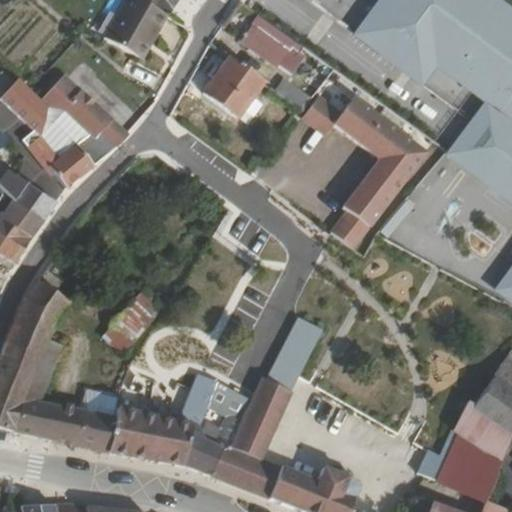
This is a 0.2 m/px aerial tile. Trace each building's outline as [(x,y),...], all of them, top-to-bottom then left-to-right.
[(145,44),(152,47),(169,20),(135,0),(129,0),(105,43),(135,62),(145,44)] [(385,0),(375,13),(439,61),(430,73),(483,113),(495,122),(492,126),(511,140),(511,141),(476,190),(511,216),(511,275),(509,279),(511,281),(511,293),(501,308),(511,315),(511,21),(483,0),(469,0),(470,0),(469,0),(385,0)] [(375,13),(351,45),(415,93),(430,73),(439,61),(375,13)] [(275,69),(286,53),(252,29),(240,44),(275,69)] [(142,66),(152,47),(145,44),(135,62),(142,66)] [(288,50),(286,53),(275,69),(289,79),(302,60),(288,50)] [(263,84),(229,59),(202,97),(235,122),(263,84)] [(44,109),(38,137),(40,139),(58,160),(74,146),(93,169),(118,148),(103,131),(112,123),(62,78),(40,103),(44,109)] [(303,111),(310,102),(282,82),(274,92),(303,111)] [(263,84),(235,122),(243,128),(272,91),(263,84)] [(40,103),(35,99),(17,119),(38,137),(44,109),(40,103)] [(336,117),(321,105),(317,102),(315,105),(305,118),(326,132),(336,117)] [(347,216),(369,232),(425,156),(351,103),(339,119),(336,117),(326,132),(305,118),(301,124),(324,141),(333,130),(379,163),(343,213),(347,216)] [(443,166),(476,190),(511,141),(511,140),(492,126),(495,122),(483,113),(451,155),(443,166)] [(128,138),(112,123),(103,131),(118,148),(128,138)] [(58,160),(40,139),(26,151),(45,172),(47,170),(65,190),(93,169),(74,146),(58,160)] [(19,195),(12,204),(41,224),(53,206),(24,187),(25,185),(13,176),(8,185),(19,195)] [(41,224),(12,204),(1,221),(11,227),(30,240),(41,224)] [(347,216),(331,239),(353,254),(369,232),(347,216)] [(0,245),(11,227),(1,221),(0,220),(0,245)] [(30,240),(11,227),(0,245),(0,256),(7,260),(4,267),(12,272),(15,265),(30,240)] [(511,281),(509,279),(492,302),(501,308),(511,293),(511,281)] [(22,303),(4,346),(38,360),(35,369),(41,372),(40,376),(49,380),(60,349),(47,343),(54,327),(59,330),(61,325),(57,322),(70,303),(66,301),(64,305),(35,284),(22,303)] [(149,318),(132,302),(109,328),(129,343),(149,318)] [(288,398),(323,335),(297,322),(264,385),(288,398)] [(4,346),(0,356),(0,432),(12,435),(25,391),(42,398),(49,380),(40,376),(41,372),(35,369),(38,360),(4,346)] [(511,354),(492,381),(511,396),(511,354)] [(113,421),(106,455),(182,468),(191,428),(196,429),(208,401),(215,384),(198,377),(176,425),(116,410),(113,421)] [(491,381),(471,408),(510,436),(511,431),(511,396),(492,381),(491,381)] [(234,441),(227,455),(221,453),(209,479),(266,502),(279,473),(259,463),(290,399),(288,398),(264,385),(260,383),(250,405),(234,441)] [(228,414),(220,435),(234,441),(250,405),(215,384),(208,401),(228,414)] [(25,391),(12,435),(106,455),(113,421),(40,405),(42,398),(25,391)] [(471,408),(462,404),(450,432),(449,431),(437,458),(425,453),(415,476),(434,485),(455,434),(453,433),(471,408)] [(471,408),(453,433),(455,434),(503,453),(510,436),(471,408)] [(191,428),(182,468),(209,479),(221,453),(227,455),(234,441),(220,435),(213,432),(208,446),(194,440),(198,430),(196,429),(191,428)] [(434,485),(483,506),(484,504),(503,453),(455,434),(434,485)] [(279,473),(266,502),(291,511),(349,511),(358,491),(356,484),(321,471),(316,484),(280,470),(279,473)]
